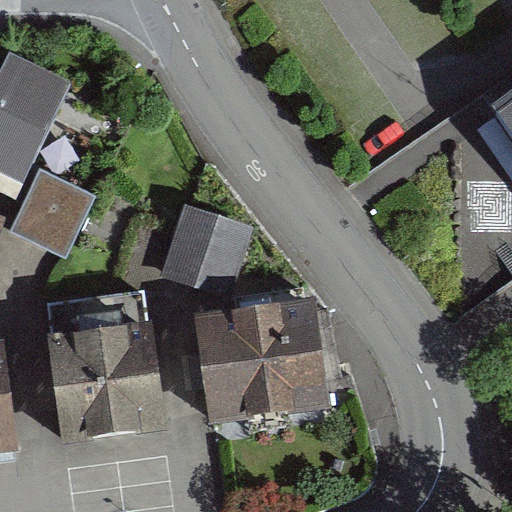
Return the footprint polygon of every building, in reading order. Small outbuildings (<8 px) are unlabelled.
[(69,93),(9,63),(0,81),(0,178),(22,190),(69,93)] [(511,115),(494,129),(511,154),(511,115)] [(96,200),(41,174),(13,232),(68,259),(96,200)] [(245,231),(179,210),(158,276),(225,297),(245,231)] [(145,297),(49,309),(66,445),(162,433),(145,297)] [(313,314),(199,327),(211,428),(326,415),(313,314)] [(0,450),(12,449),(0,355),(0,450)]
